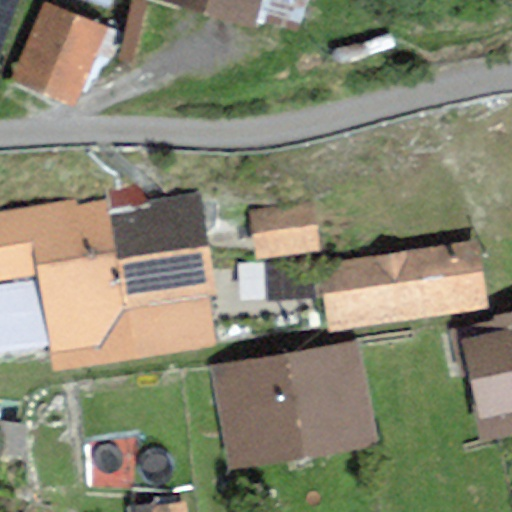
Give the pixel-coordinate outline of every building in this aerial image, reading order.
[(0,0),(0,27),(9,0),(0,0)] [(75,99),(106,20),(56,0),(38,0),(9,73),(75,99)] [(182,0),(245,18),(249,0),(182,0)] [(223,343),(195,179),(159,185),(155,157),(101,166),(104,184),(133,358),(223,343)] [(54,371),(133,358),(104,184),(77,189),(75,180),(0,192),(0,279),(37,273),(54,371)] [(322,257),(322,250),(312,185),(246,195),(256,260),(268,258),(268,295),(322,295),(322,257)] [(328,330),(489,305),(478,233),(322,257),(322,295),(328,330)] [(484,441),(511,435),(511,307),(457,319),(484,441)] [(381,447),(357,333),(214,362),(238,476),(381,447)] [(139,511),(196,511),(196,499),(139,499),(139,511)]
